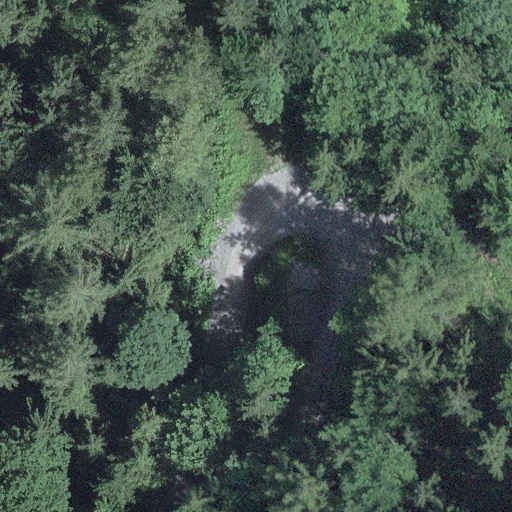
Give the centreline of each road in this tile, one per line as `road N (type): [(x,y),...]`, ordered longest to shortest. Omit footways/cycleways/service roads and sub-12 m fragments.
road 1 (track): [(142,511),(202,265),(294,202),(342,218),(363,249),(332,321),(308,511)]
road 2 (track): [(511,251),(451,223),(363,249)]
